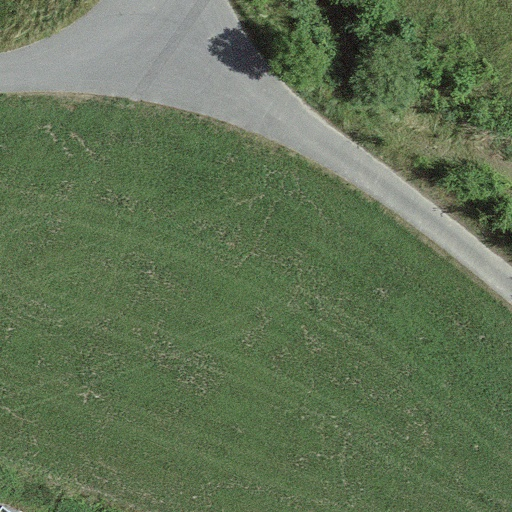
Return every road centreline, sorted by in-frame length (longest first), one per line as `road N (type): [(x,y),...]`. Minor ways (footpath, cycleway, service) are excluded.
road 1 (track): [(121,12),(351,163),(511,288)]
road 2 (unclassified): [(0,69),(77,48),(133,0)]
